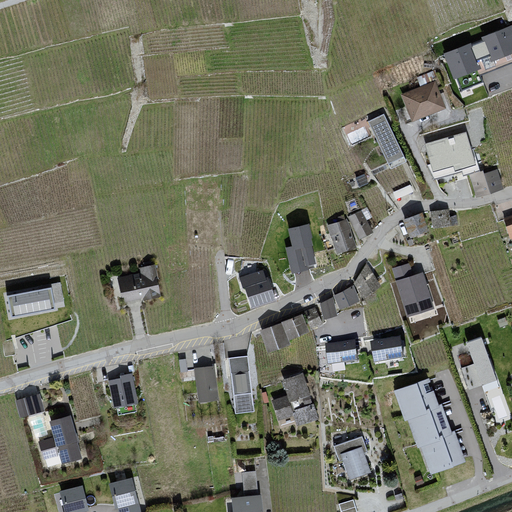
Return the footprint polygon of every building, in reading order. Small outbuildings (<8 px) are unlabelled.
[(511,26),(443,53),(453,78),(457,77),(462,89),(482,81),(480,74),(511,61),(511,26)] [(445,107),(434,82),(401,95),(411,121),(445,107)] [(402,156),(382,115),(366,122),(386,164),(402,156)] [(475,164),(466,131),(424,143),(432,171),(453,165),(455,170),(475,164)] [(483,171),(470,175),(477,196),(502,188),(497,169),(484,173),(483,171)] [(360,211),(347,217),(357,238),(370,233),(360,211)] [(448,211),(429,213),(431,230),(458,227),(456,217),(449,218),(448,211)] [(405,219),(408,237),(425,233),(422,214),(405,219)] [(511,215),(503,219),(509,240),(511,238),(511,215)] [(345,219),(326,226),(336,254),(355,247),(345,219)] [(318,267),(307,224),(288,229),(293,246),(286,247),(292,273),(318,267)] [(407,264),(392,269),(405,317),(433,310),(423,273),(411,276),(407,264)] [(136,274),(117,277),(122,304),(160,296),(155,265),(139,268),(136,274)] [(379,286),(365,265),(353,284),(361,301),(379,286)] [(262,271),(240,278),(243,287),(244,287),(251,307),(274,300),(267,278),(265,279),(262,271)] [(60,284),(3,295),(8,323),(58,313),(57,305),(64,304),(60,284)] [(358,302),(351,288),(333,297),(340,311),(358,302)] [(330,299),(317,303),(322,322),(335,319),(330,299)] [(313,308),(303,312),(310,331),(320,327),(313,308)] [(301,315),(279,323),(285,341),(308,332),(301,315)] [(279,323),(258,330),(265,353),(287,346),(285,341),(279,323)] [(511,415),(481,336),(465,342),(497,424),(511,418),(511,415)] [(401,338),(372,343),(376,365),(405,360),(401,338)] [(356,341),(327,345),(330,366),(359,362),(356,341)] [(247,356),(229,358),(236,413),(254,411),(247,356)] [(213,366),(193,369),(198,402),(218,399),(213,366)] [(121,379),(109,381),(114,407),(138,403),(132,373),(120,376),(121,379)] [(303,373),(283,380),(288,395),(273,400),(279,419),(295,414),(298,424),(318,418),(303,373)] [(439,406),(429,379),(394,391),(405,421),(408,420),(418,447),(421,446),(431,475),(468,463),(457,431),(452,432),(443,404),(439,406)] [(39,396),(14,401),(18,418),(43,413),(39,396)] [(50,422),(61,464),(80,460),(69,417),(50,422)] [(362,436),(334,447),(340,463),(336,465),(340,475),(346,472),(349,480),(371,472),(366,458),(370,457),(362,436)] [(139,511),(130,479),(108,485),(115,511),(139,511)] [(89,511),(83,484),(57,491),(62,511),(89,511)] [(260,511),(260,497),(230,499),(231,511),(260,511)] [(356,511),(353,499),(339,503),(341,511),(356,511)]
